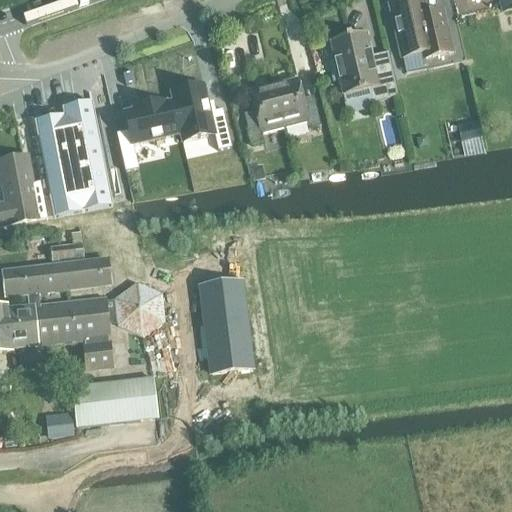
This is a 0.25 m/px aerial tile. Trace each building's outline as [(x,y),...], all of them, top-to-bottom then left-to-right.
[(390,7),(402,60),(423,55),(424,61),(452,54),(444,21),(428,25),(422,0),(421,0),(414,2),(412,0),(400,3),(398,5),(390,7)] [(499,0),(502,13),(511,11),(511,0),(467,0),(467,1),(470,0),(499,0)] [(185,28),(175,31),(180,50),(191,46),(185,28)] [(366,37),(366,36),(330,43),(330,44),(335,62),(329,63),(333,83),(339,82),(343,96),(342,96),(343,98),(368,92),(371,103),(370,103),(371,104),(398,97),(398,96),(397,96),(388,56),(388,55),(388,54),(371,58),(366,37)] [(274,87),(285,131),(308,125),(309,131),(322,128),(314,98),(303,101),(298,81),(274,87)] [(285,131),(274,87),(251,93),(256,113),(244,116),(252,147),(265,144),(263,136),(285,131)] [(204,88),(170,95),(172,103),(180,137),(182,145),(214,137),(218,153),(231,150),(223,112),(210,115),(204,88)] [(129,133),(116,136),(125,174),(138,171),(133,148),(180,137),(172,103),(165,105),(165,104),(134,111),(134,112),(124,114),(129,133)] [(63,117),(34,123),(37,139),(42,138),(45,155),(54,198),(49,199),(53,220),(112,208),(92,104),(90,104),(75,107),(62,110),(63,117)] [(465,155),(486,152),(482,130),(461,134),(465,155)] [(0,176),(5,204),(0,205),(0,227),(39,220),(46,219),(39,184),(32,185),(27,157),(0,161),(0,176)] [(71,235),(73,247),(82,246),(80,234),(71,235)] [(52,269),(3,275),(6,300),(27,297),(28,309),(40,307),(39,296),(110,288),(107,263),(84,266),(82,252),(50,255),(51,265),(52,269)] [(200,289),(210,378),(252,373),(241,283),(200,289)] [(134,288),(113,303),(113,304),(116,326),(116,330),(140,340),(161,325),(158,299),(134,288)] [(7,308),(0,309),(0,354),(11,353),(11,350),(77,343),(83,342),(84,342),(87,372),(113,369),(110,340),(108,327),(116,326),(113,304),(106,305),(105,300),(70,304),(40,307),(28,309),(7,311),(7,308)] [(77,429),(156,421),(151,381),(73,389),(77,429)] [(48,442),(75,440),(73,419),(46,421),(48,442)]
